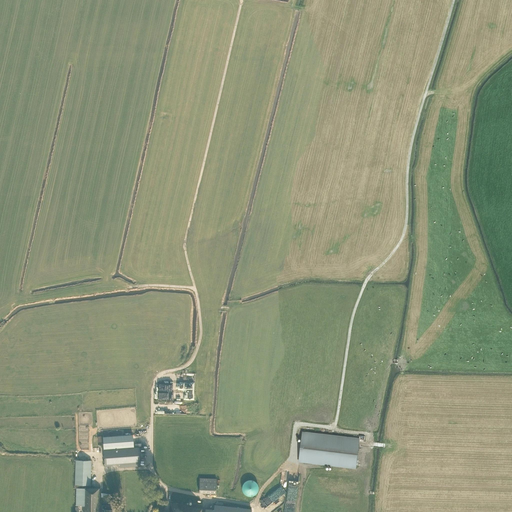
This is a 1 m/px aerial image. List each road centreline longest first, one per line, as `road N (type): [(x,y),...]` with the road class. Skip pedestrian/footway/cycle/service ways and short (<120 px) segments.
road 1 (track): [(150,468),(151,386),(158,374),(185,366),(200,334),(184,241),(241,0)]
road 2 (track): [(329,429),(363,285),(404,231),(409,150),(453,0)]
